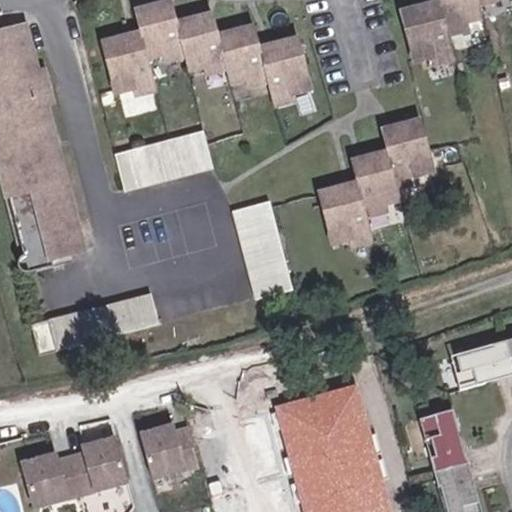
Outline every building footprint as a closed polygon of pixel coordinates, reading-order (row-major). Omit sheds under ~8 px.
[(204,11),(200,12),(184,17),(179,1),(164,5),(163,0),(152,0),(141,3),(146,24),(148,32),(134,37),(131,28),(109,34),(122,83),(136,79),(138,86),(160,80),(152,49),(167,44),(169,52),(190,46),(195,61),(208,57),(211,65),(232,59),(236,75),(246,72),(250,71),(253,79),(274,73),(280,98),(303,91),(301,85),(316,81),(302,32),(281,38),(284,45),(269,50),(267,41),(263,27),(247,32),(245,24),(225,30),(221,14),(206,19),(204,11)] [(435,0),(403,8),(415,57),(430,53),(432,60),(454,54),(448,30),(468,24),(467,17),(482,13),(477,0),(435,0)] [(219,7),(204,11),(206,19),(221,14),(219,7)] [(49,92),(53,92),(55,91),(47,60),(41,63),(29,16),(2,23),(0,23),(0,133),(28,246),(25,247),(23,249),(21,253),(21,257),(22,260),(28,263),(32,262),(57,255),(55,248),(86,240),(49,92)] [(247,32),(263,27),(260,20),(245,24),(247,32)] [(146,24),(131,28),(134,37),(148,32),(146,24)] [(284,45),(281,38),(267,41),(269,50),(284,45)] [(356,239),(379,233),(372,209),(393,203),(391,196),(405,192),(402,180),(423,175),(421,168),(438,164),(424,114),(402,120),(405,128),(390,132),(393,146),(371,152),(374,160),(359,164),(363,178),(365,186),(350,190),(348,182),(326,188),(339,237),(354,233),(356,239)] [(405,128),(402,120),(387,124),(390,132),(405,128)] [(119,144),(129,179),(218,156),(208,121),(119,144)] [(357,156),(359,164),(374,160),(371,152),(357,156)] [(363,178),(348,182),(350,190),(365,186),(363,178)] [(238,201),(261,290),(297,281),(274,192),(238,201)] [(45,314),(53,343),(162,315),(154,286),(45,314)] [(42,346),(53,343),(45,314),(45,311),(34,315),(42,346)] [(511,345),(488,351),(489,357),(471,362),(469,356),(449,362),(457,395),(479,390),(483,383),(495,380),(497,385),(511,381),(511,345)] [(479,511),(476,497),(474,496),(468,494),(466,481),(470,481),(461,452),(457,453),(454,440),(457,435),(457,431),(451,413),(420,421),(425,442),(433,440),(438,458),(430,460),(438,489),(440,489),(446,511),(479,511)] [(197,466),(187,430),(173,434),(171,427),(139,436),(151,478),(197,466)] [(54,457),(23,465),(34,509),(127,484),(115,440),(83,449),(85,456),(56,464),(54,457)]
